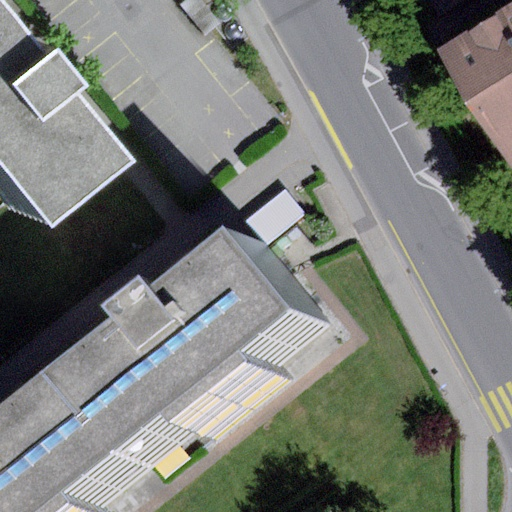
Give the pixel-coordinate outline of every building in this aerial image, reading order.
[(196,0),(175,0),(173,2),(199,36),(214,24),(196,0)] [(511,22),(454,59),(511,149),(511,22)] [(0,211),(83,144),(20,68),(26,63),(10,43),(0,30),(0,211)] [(286,190),(248,220),(268,244),(305,214),(286,190)] [(146,337),(85,387),(153,469),(203,429),(213,441),(287,381),(280,373),(331,331),(262,246),(187,307),(177,294),(137,326),(146,337)] [(0,511),(100,511),(153,469),(85,387),(12,446),(7,440),(0,445),(0,511)]
